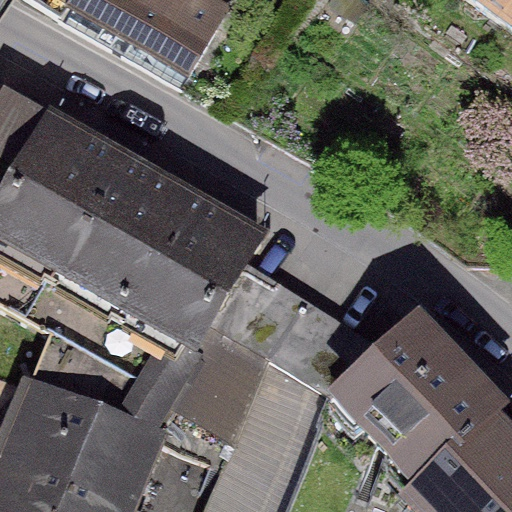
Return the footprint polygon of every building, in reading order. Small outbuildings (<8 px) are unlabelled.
[(184,82),(227,9),(211,0),(70,0),(63,12),(121,45),(184,82)] [(511,0),(458,0),(511,39),(511,0)] [(0,166),(33,109),(14,98),(0,90),(0,166)] [(156,188),(53,131),(24,180),(0,166),(0,248),(193,357),(268,362),(303,310),(242,272),(258,245),(156,188)] [(341,405),(386,362),(303,310),(268,362),(329,399),(341,405)] [(341,405),(425,493),(491,430),(500,422),(458,378),(416,334),(386,362),(341,405)] [(193,357),(123,433),(159,447),(186,458),(223,473),(268,362),(193,357)] [(206,511),(287,511),(321,431),(317,428),(329,399),(268,362),(223,473),(206,511)] [(0,496),(40,398),(0,382),(0,496)] [(0,496),(0,511),(133,511),(159,447),(123,433),(40,398),(0,496)] [(408,511),(410,508),(425,493),(341,405),(329,399),(317,428),(321,431),(287,511),(408,511)] [(511,511),(511,451),(491,430),(425,493),(410,508),(413,511),(511,511)]
